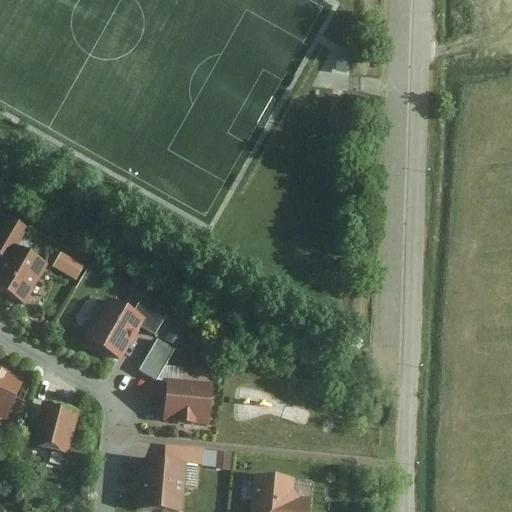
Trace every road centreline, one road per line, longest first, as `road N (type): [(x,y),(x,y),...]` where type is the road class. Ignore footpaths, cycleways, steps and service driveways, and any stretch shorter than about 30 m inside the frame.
road 1 (residential): [(409,511),(420,0)]
road 2 (residential): [(0,336),(109,403),(118,433),(107,511)]
